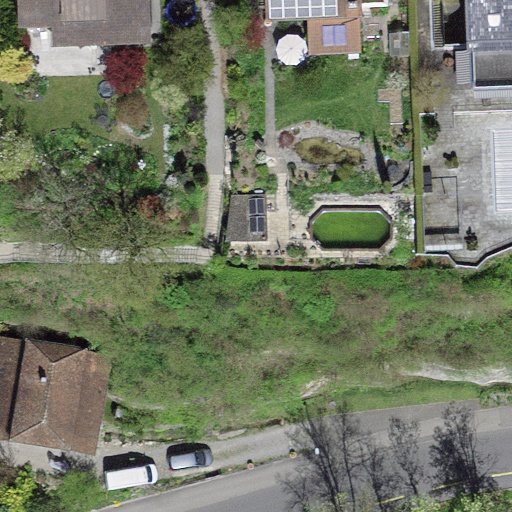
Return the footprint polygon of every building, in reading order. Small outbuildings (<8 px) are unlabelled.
[(14,0),(15,34),(27,34),(26,63),(38,77),(111,76),(110,50),(162,50),(160,0),(14,0)] [(262,0),(263,31),(308,30),(309,60),(358,59),(357,11),(385,11),(385,0),(262,0)] [(511,0),(424,0),(425,18),(459,18),(461,86),(511,84),(511,0)] [(263,236),(263,197),(233,198),(229,237),(263,236)] [(113,358),(2,342),(0,356),(0,448),(97,463),(99,447),(113,358)]
